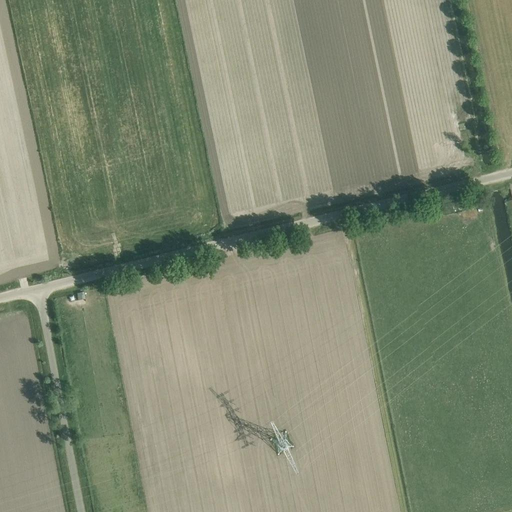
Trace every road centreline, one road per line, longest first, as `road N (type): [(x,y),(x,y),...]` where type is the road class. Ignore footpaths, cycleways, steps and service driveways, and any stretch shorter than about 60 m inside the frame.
road 1 (unclassified): [(38,288),(511,172)]
road 2 (unclassified): [(81,511),(38,288)]
